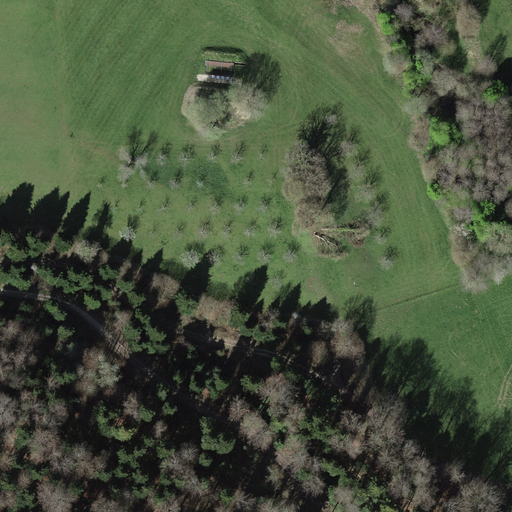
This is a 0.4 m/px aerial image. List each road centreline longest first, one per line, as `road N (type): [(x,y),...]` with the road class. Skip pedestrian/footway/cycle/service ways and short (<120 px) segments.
road 1 (track): [(0,291),(76,304),(165,383),(273,450),(326,511)]
road 2 (track): [(0,260),(31,256),(69,266),(186,334),(320,375)]
